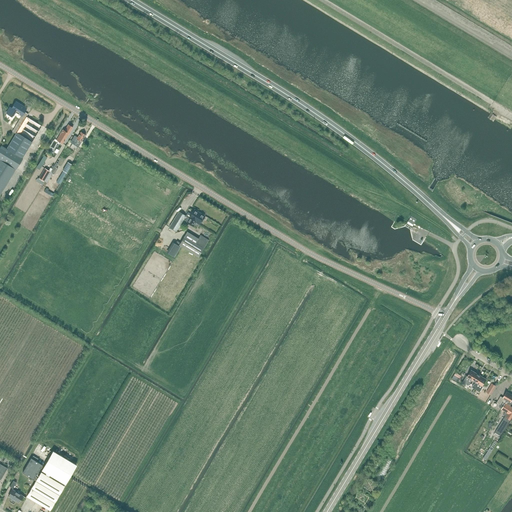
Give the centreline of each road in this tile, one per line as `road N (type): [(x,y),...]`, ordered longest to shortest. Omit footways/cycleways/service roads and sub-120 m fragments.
road 1 (unclassified): [(445,316),(311,254),(0,65)]
road 2 (primary): [(441,214),(315,113),(129,0)]
road 3 (primary): [(326,511),(445,316)]
